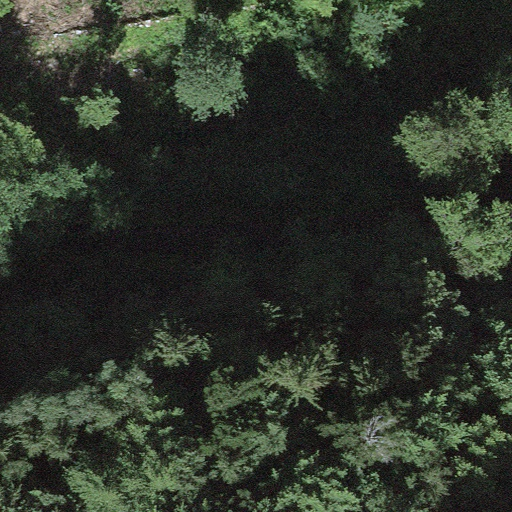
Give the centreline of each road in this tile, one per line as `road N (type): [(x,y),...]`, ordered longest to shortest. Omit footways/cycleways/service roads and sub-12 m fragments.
road 1 (track): [(511,203),(0,230)]
road 2 (track): [(233,0),(0,38)]
